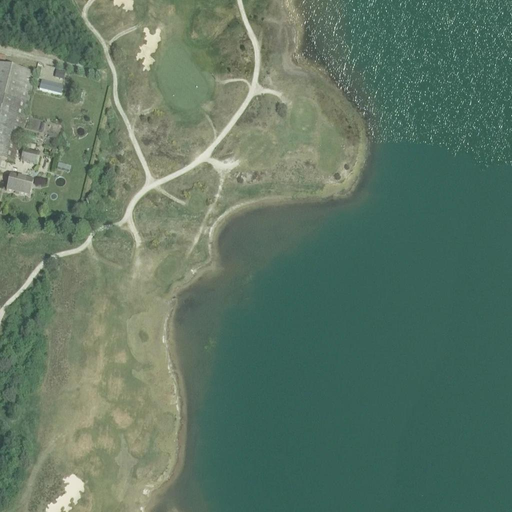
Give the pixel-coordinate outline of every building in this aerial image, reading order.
[(0,65),(0,158),(13,162),(35,74),(0,65)] [(63,84),(42,78),(40,86),(61,91),(63,84)] [(74,103),(82,105),(85,92),(77,90),(74,103)] [(20,162),(37,166),(40,153),(23,149),(20,162)] [(58,164),(57,170),(70,172),(71,166),(58,164)] [(10,175),(9,181),(6,191),(30,196),(32,187),(33,181),(10,175)]
